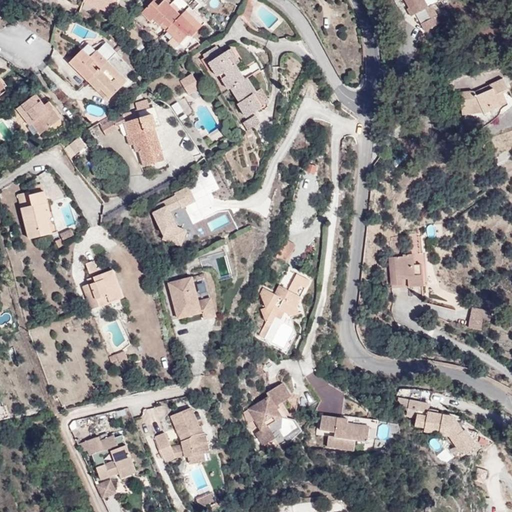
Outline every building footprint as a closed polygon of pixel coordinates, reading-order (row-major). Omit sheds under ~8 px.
[(114,3),(115,0),(84,0),(84,1),(109,12),(113,2),(114,3)] [(170,28),(185,12),(174,1),(173,2),(170,5),(165,0),(164,0),(163,2),(159,5),(154,0),(142,12),(152,21),(155,18),(161,25),(164,22),(170,28)] [(432,16),(435,14),(436,13),(431,3),(427,5),(423,0),(405,0),(409,7),(413,14),(425,7),(430,17),(421,22),(425,30),(436,23),(432,16)] [(255,6),(248,3),(243,14),(249,22),(255,6)] [(189,7),(186,10),(194,17),(197,14),(189,7)] [(170,28),(167,30),(180,43),(189,33),(192,36),(206,22),(197,14),(194,17),(186,10),(185,12),(170,28)] [(89,43),(83,49),(90,57),(97,50),(89,43)] [(231,87),(245,79),(236,64),(227,50),(222,54),(217,46),(204,54),(218,76),(220,74),(229,89),(231,87)] [(232,48),(227,50),(236,64),(241,61),(232,48)] [(90,57),(83,49),(70,63),(98,91),(101,88),(111,98),(127,81),(97,50),(90,57)] [(189,93),(201,86),(193,73),(181,80),(189,93)] [(257,92),(247,77),(245,79),(231,87),(240,102),(239,103),(247,117),(265,105),(264,103),(257,92)] [(485,113),(508,103),(503,91),(508,89),(504,79),(473,93),(472,91),(461,92),(463,115),(485,113)] [(108,100),(111,98),(101,88),(98,91),(108,100)] [(261,88),(257,92),(264,103),(269,100),(261,88)] [(41,134),(61,119),(52,108),(53,107),(49,101),(44,105),(36,94),(18,108),(31,125),(33,123),(39,131),(41,134)] [(137,109),(139,116),(151,113),(146,99),(135,102),(137,109)] [(52,108),(61,119),(64,116),(51,100),(49,101),(53,107),(52,108)] [(144,165),(165,158),(155,125),(156,125),(153,112),(151,113),(139,116),(137,109),(122,114),(124,121),(128,134),(127,135),(129,143),(134,142),(136,150),(139,149),(144,165)] [(124,121),(122,114),(114,118),(117,124),(124,121)] [(112,115),(99,122),(106,134),(119,127),(117,124),(114,118),(112,115)] [(249,129),(260,122),(256,115),(245,122),(249,129)] [(35,135),(39,131),(33,123),(31,125),(29,126),(35,135)] [(15,168),(30,156),(24,149),(10,160),(15,168)] [(319,165),(310,162),(307,170),(316,173),(319,165)] [(26,188),(27,192),(29,191),(30,195),(44,191),(42,184),(26,188)] [(177,196),(178,198),(183,208),(184,209),(198,202),(190,189),(177,196)] [(29,191),(27,192),(18,194),(29,239),(53,233),(48,213),(51,212),(50,211),(45,191),(44,191),(30,195),(29,191)] [(173,214),(183,208),(178,198),(167,204),(173,214)] [(182,230),(173,214),(167,204),(159,209),(162,213),(157,216),(168,237),(167,241),(185,247),(190,233),(182,230)] [(48,213),(53,233),(59,231),(53,211),(50,211),(51,212),(48,213)] [(64,239),(75,234),(73,229),(62,234),(64,239)] [(275,257),(285,263),(295,246),(284,240),(275,257)] [(408,287),(424,285),(421,253),(403,254),(403,256),(389,258),(391,285),(397,285),(403,284),(403,279),(408,279),(408,287)] [(92,309),(124,297),(114,269),(99,274),(94,260),(87,263),(92,277),(87,279),(89,284),(84,286),(92,309)] [(309,280),(297,273),(289,290),(280,285),(276,294),(264,287),(261,293),(267,307),(262,309),(267,322),(260,336),(264,338),(279,309),(290,315),(299,312),(297,304),(309,280)] [(192,274),(170,280),(178,315),(203,309),(204,316),(216,313),(211,295),(199,298),(192,274)] [(397,287),(408,287),(408,279),(403,279),(403,284),(397,285),(397,287)] [(472,310),(471,319),(482,320),(489,321),(491,313),(472,310)] [(481,330),(482,320),(471,319),(469,328),(481,330)] [(116,355),(118,359),(119,361),(127,358),(124,351),(116,355)] [(262,429),(268,426),(282,417),(276,406),(292,396),(283,382),(267,392),(270,396),(249,409),(262,429)] [(447,436),(462,457),(476,449),(465,433),(462,434),(452,420),(427,417),(427,406),(401,403),(401,416),(416,418),(415,428),(424,428),(424,433),(447,436)] [(184,440),(184,445),(186,454),(187,456),(189,456),(205,452),(211,451),(207,431),(205,431),(203,424),(200,425),(192,406),(172,414),(184,440)] [(349,418),(323,415),(321,429),(336,431),(335,435),(330,435),(328,446),(355,449),(357,439),(369,441),(371,425),(348,422),(349,418)] [(276,438),(268,426),(262,429),(256,433),(264,446),(276,438)] [(177,456),(173,448),(166,432),(155,436),(166,460),(177,456)] [(119,470),(134,464),(123,434),(115,437),(115,435),(100,440),(99,436),(85,441),(90,456),(93,454),(101,479),(120,472),(119,470)] [(184,445),(173,448),(177,456),(186,454),(184,445)] [(207,460),(205,452),(189,456),(191,463),(207,460)] [(136,471),(134,464),(119,470),(120,472),(121,477),(136,471)] [(104,498),(117,493),(113,479),(98,485),(104,498)] [(206,495),(209,502),(217,498),(214,491),(206,495)] [(202,504),(209,502),(206,495),(200,497),(202,504)]
